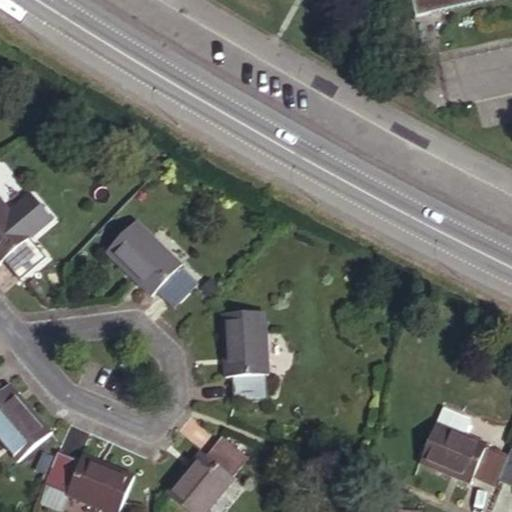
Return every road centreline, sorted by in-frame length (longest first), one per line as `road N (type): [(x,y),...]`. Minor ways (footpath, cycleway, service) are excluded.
road 1 (tertiary): [(511,258),(329,165),(44,0)]
road 2 (residential): [(15,345),(60,400),(138,430),(167,416),(178,393),(176,365),(130,319),(60,324)]
